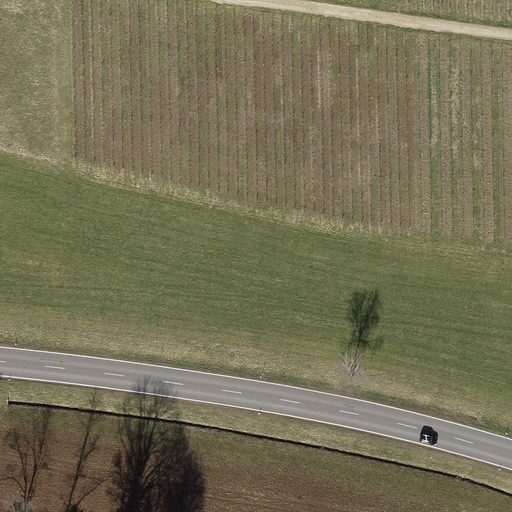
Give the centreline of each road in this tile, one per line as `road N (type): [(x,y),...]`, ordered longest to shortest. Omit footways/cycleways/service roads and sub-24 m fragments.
road 1 (secondary): [(0,356),(351,404),(511,444)]
road 2 (track): [(511,29),(310,0)]
